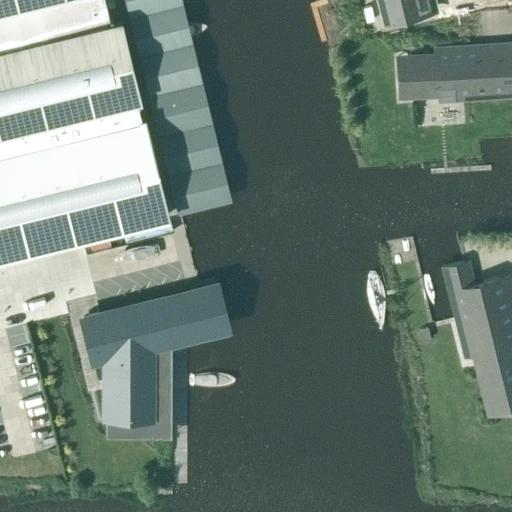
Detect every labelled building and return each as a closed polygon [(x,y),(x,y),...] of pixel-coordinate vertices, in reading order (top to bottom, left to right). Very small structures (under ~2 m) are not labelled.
[(0,0),(0,254),(168,214),(120,19),(108,21),(103,0),(0,0)] [(421,0),(371,0),(378,27),(426,15),(421,0)] [(511,48),(411,55),(411,57),(416,56),(418,93),(414,93),(414,95),(436,93),(436,100),(454,99),(454,92),(511,88),(511,48)] [(463,261),(442,266),(455,316),(460,338),(461,338),(465,354),(477,351),(487,349),(498,396),(511,392),(511,299),(506,274),(473,282),(467,260),(463,261)] [(225,326),(215,284),(200,287),(82,317),(93,359),(105,356),(105,416),(149,416),(149,345),(225,326)]
